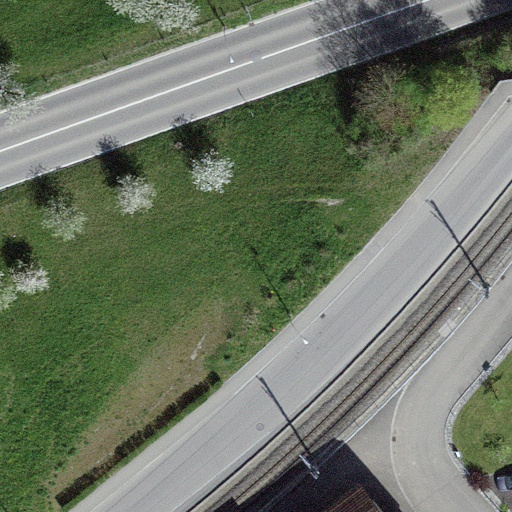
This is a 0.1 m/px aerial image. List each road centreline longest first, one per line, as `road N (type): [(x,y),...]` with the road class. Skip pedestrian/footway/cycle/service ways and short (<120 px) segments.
road 1 (tertiary): [(137,511),(289,386),(511,141)]
road 2 (primary): [(0,148),(423,0)]
road 3 (track): [(386,427),(511,287)]
